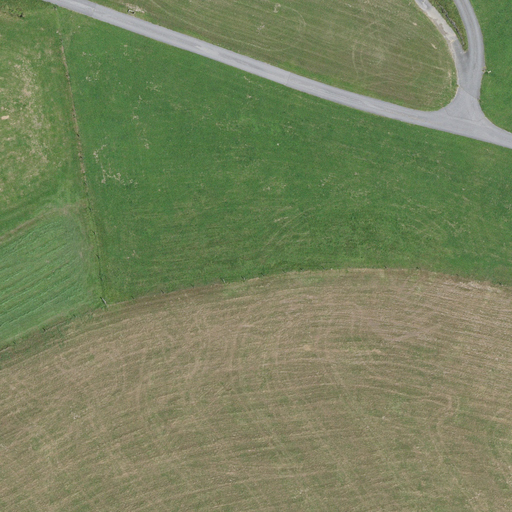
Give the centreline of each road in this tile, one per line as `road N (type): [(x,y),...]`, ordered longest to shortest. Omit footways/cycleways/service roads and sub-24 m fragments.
road 1 (unclassified): [(61,0),(330,92),(511,142)]
road 2 (track): [(464,128),(474,26),(460,0)]
